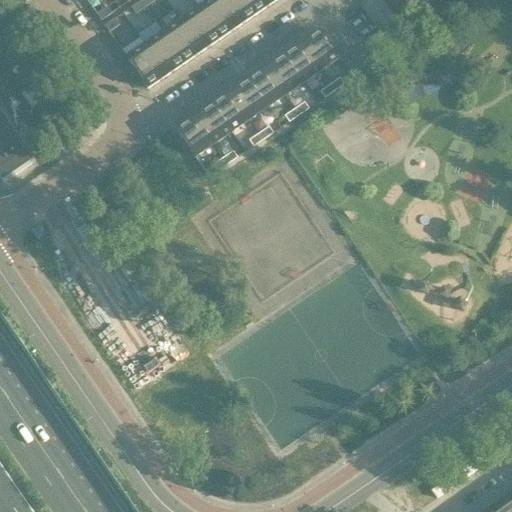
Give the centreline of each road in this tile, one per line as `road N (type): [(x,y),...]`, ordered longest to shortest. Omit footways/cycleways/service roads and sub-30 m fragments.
road 1 (tertiary): [(0,270),(142,483),(171,511)]
road 2 (residential): [(139,132),(329,0)]
road 3 (tertiary): [(326,511),(511,384)]
road 4 (residential): [(0,229),(139,132)]
road 5 (residential): [(139,132),(46,0)]
road 6 (motorway): [(77,511),(0,399)]
